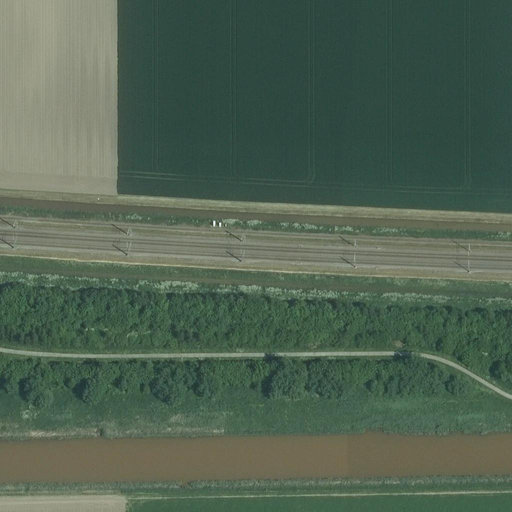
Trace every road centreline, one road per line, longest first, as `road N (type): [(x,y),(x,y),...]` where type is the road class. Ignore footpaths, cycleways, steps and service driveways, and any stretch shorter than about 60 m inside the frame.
road 1 (track): [(511,244),(0,218)]
road 2 (track): [(511,281),(0,255)]
